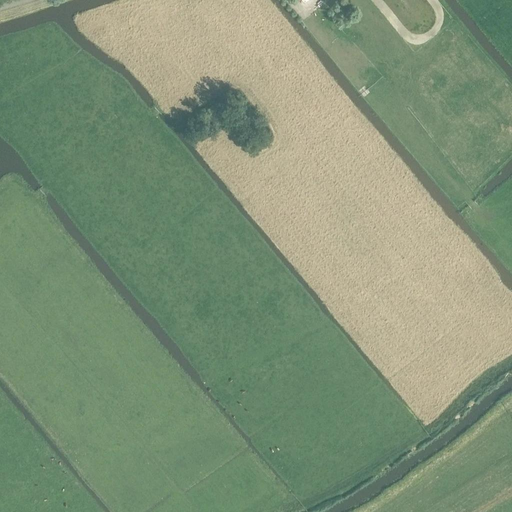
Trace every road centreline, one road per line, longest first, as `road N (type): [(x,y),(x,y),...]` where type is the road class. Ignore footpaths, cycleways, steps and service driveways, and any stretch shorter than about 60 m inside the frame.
road 1 (track): [(511,359),(482,374),(429,429),(305,505),(278,511)]
road 2 (track): [(158,107),(0,227)]
